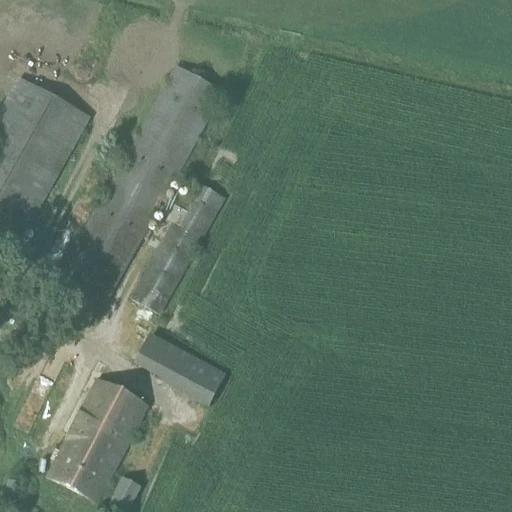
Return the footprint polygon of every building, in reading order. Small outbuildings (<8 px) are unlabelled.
[(97,323),(156,217),(172,224),(130,301),(161,318),(225,201),(194,184),(180,210),(165,202),(224,95),(176,69),(49,296),(97,323)] [(91,120),(18,80),(0,112),(0,268),(6,272),(91,120)] [(163,386),(209,411),(228,378),(150,336),(133,368),(164,384),(163,386)] [(48,479),(97,504),(145,411),(97,385),(48,479)] [(106,510),(110,511),(129,511),(141,490),(121,480),(106,510)]
